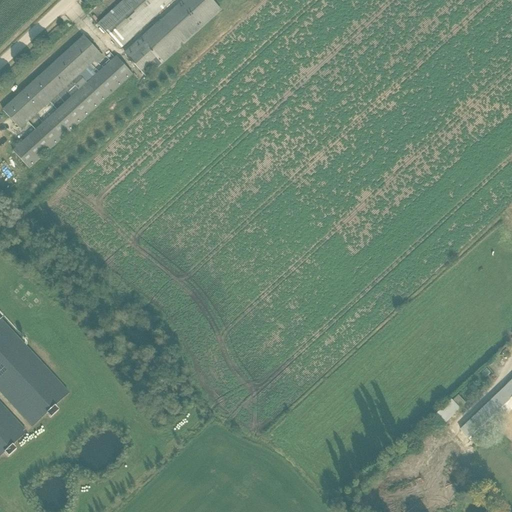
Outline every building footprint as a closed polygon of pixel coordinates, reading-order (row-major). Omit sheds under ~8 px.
[(126,0),(98,26),(120,50),(174,0),(126,0)] [(147,80),(234,0),(186,0),(125,56),(147,80)] [(30,170),(133,76),(117,58),(87,85),(86,84),(95,76),(89,69),(95,63),(98,65),(104,60),(85,38),(3,112),(20,131),(72,84),(79,92),(13,152),(30,170)] [(0,456),(70,394),(0,320),(0,456)] [(511,380),(459,432),(468,441),(506,405),(511,412),(511,380)] [(445,425),(461,410),(460,410),(465,404),(458,396),(453,402),(452,401),(436,416),(445,425)] [(466,450),(471,456),(478,449),(473,444),(466,450)]
